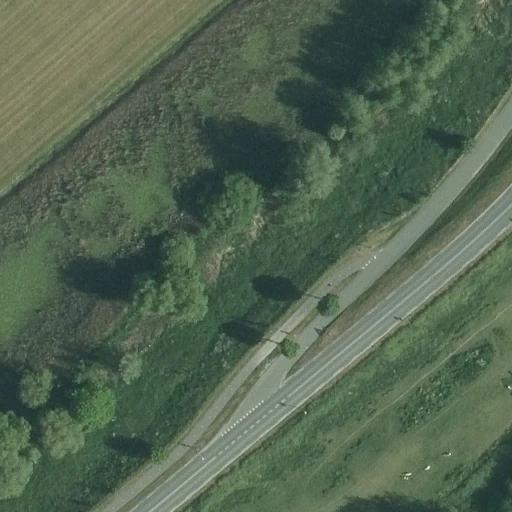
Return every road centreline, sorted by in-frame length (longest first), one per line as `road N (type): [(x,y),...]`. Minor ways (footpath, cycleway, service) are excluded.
road 1 (unclassified): [(230,443),(246,402),(446,194),(511,109)]
road 2 (primary): [(230,443),(511,201)]
